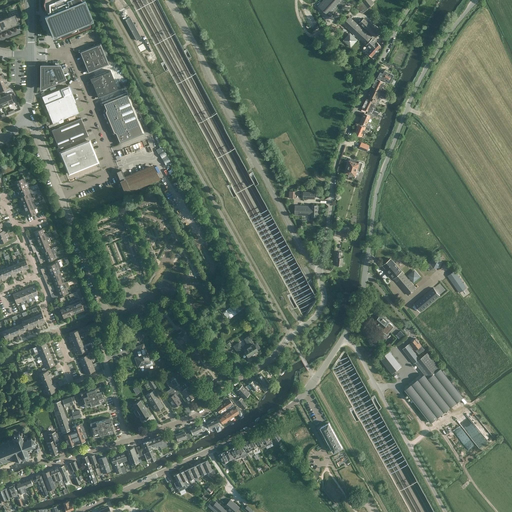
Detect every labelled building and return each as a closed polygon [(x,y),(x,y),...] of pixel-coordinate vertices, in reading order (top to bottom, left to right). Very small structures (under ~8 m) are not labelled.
[(53,37),(59,35),(61,38),(90,27),(90,22),(93,21),(84,0),(83,0),(81,1),(80,0),(44,0),(43,5),(47,13),(48,15),(44,16),(53,37)] [(330,17),(345,0),(323,0),(318,5),(330,17)] [(368,8),(373,4),(369,0),(364,0),(357,6),(362,13),(368,9),(368,8)] [(14,12),(8,14),(9,17),(13,26),(19,24),(17,21),(20,20),(18,13),(15,14),(14,12)] [(13,26),(9,17),(3,19),(7,28),(13,26)] [(125,20),(136,40),(141,38),(130,17),(125,20)] [(374,37),(378,32),(364,18),(359,23),(370,33),(369,34),(371,35),(370,36),(349,17),(343,24),(370,49),(367,52),(372,56),(381,46),(371,37),(373,36),(374,37)] [(352,47),(358,39),(350,32),(343,40),(352,47)] [(79,52),(88,73),(99,69),(109,64),(100,43),(79,52)] [(40,65),(40,90),(45,88),(65,80),(66,79),(60,65),(40,65)] [(118,89),(110,70),(101,74),(95,77),(94,76),(89,78),(91,83),(92,83),(98,98),(100,97),(118,89)] [(385,80),(389,72),(384,70),(382,74),(380,73),(379,77),(380,78),(385,80)] [(389,72),(385,80),(390,83),(392,84),(393,80),(392,79),(394,75),(389,72)] [(374,83),(384,87),(385,85),(384,84),(385,82),(376,78),(374,83)] [(384,87),(374,83),(372,87),(380,91),(381,89),(383,90),(384,87)] [(42,97),(53,123),(79,113),(71,94),(71,92),(69,87),(68,86),(42,97)] [(384,97),(385,94),(380,92),(371,88),(369,93),(368,95),(370,96),(369,98),(375,101),(375,102),(377,103),(380,95),(384,97)] [(115,134),(119,144),(150,131),(137,108),(135,109),(128,92),(102,103),(105,110),(104,112),(113,133),(115,134)] [(5,96),(8,104),(13,102),(10,94),(5,96)] [(0,98),(3,106),(8,104),(5,96),(0,98)] [(364,103),(374,108),(375,105),(374,104),(375,102),(367,98),(364,103)] [(374,108),(364,103),(362,108),(370,112),(374,114),(377,115),(378,113),(373,111),(374,108)] [(366,120),(369,122),(370,118),(370,116),(373,117),(374,114),(370,112),(369,112),(368,114),(364,113),(364,115),(363,115),(362,118),(366,119),(366,120)] [(58,148),(78,140),(85,137),(88,136),(81,118),(51,130),(58,148)] [(366,119),(362,118),(360,123),(366,125),(366,126),(370,128),(371,126),(367,125),(369,122),(366,120),(366,119)] [(370,128),(366,126),(362,125),(362,126),(359,125),(355,133),(362,136),(365,129),(369,131),(370,128)] [(69,174),(98,162),(89,141),(87,142),(61,153),(69,174)] [(159,154),(166,166),(171,163),(165,151),(159,154)] [(360,173),(363,163),(351,159),(350,161),(348,165),(347,166),(347,168),(348,168),(346,173),(349,174),(349,175),(352,176),(352,174),(355,175),(357,171),(360,172),(360,173)] [(125,177),(121,168),(119,169),(116,170),(120,181),(125,193),(160,178),(157,171),(153,166),(125,177)] [(17,186),(24,183),(26,183),(24,177),(13,182),(14,184),(16,183),(17,186)] [(17,192),(24,189),(28,187),(26,183),(24,183),(17,186),(18,189),(16,190),(17,192)] [(24,189),(17,192),(18,195),(20,194),(21,196),(28,193),(30,193),(28,187),(24,189)] [(30,198),(28,193),(21,196),(19,197),(21,200),(18,201),(19,203),(30,198)] [(24,207),(32,203),(30,198),(19,203),(20,205),(22,204),(24,207)] [(25,210),(24,210),(22,211),(23,213),(24,213),(34,208),(32,203),(24,207),(25,210)] [(318,206),(312,205),(312,206),(295,205),(295,215),(312,216),(311,216),(317,217),(318,206)] [(34,208),(24,213),(23,213),(24,215),(27,214),(28,217),(36,213),(34,208)] [(44,233),(42,228),(34,232),(36,237),(44,233)] [(349,231),(339,229),(337,236),(347,239),(349,231)] [(38,242),(49,238),(47,232),(44,233),(36,237),(38,242)] [(8,234),(0,237),(0,242),(0,243),(9,240),(7,237),(9,237),(8,234)] [(49,238),(38,242),(40,247),(49,244),(48,243),(51,242),(49,238)] [(49,244),(40,247),(42,252),(44,251),(50,249),(50,248),(49,244)] [(54,253),(52,248),(50,248),(50,249),(44,251),(46,256),(54,253)] [(57,252),(54,253),(46,256),(48,261),(59,257),(57,252)] [(430,263),(425,266),(429,271),(434,268),(440,268),(442,262),(439,257),(433,258),(430,263)] [(391,259),(383,265),(394,278),(408,295),(416,288),(410,281),(411,280),(413,282),(420,277),(419,275),(419,276),(414,270),(409,275),(408,276),(410,278),(408,279),(401,271),(402,271),(391,259)] [(20,262),(24,272),(27,271),(26,269),(29,268),(26,260),(20,262)] [(15,264),(19,272),(21,271),(22,273),(24,272),(20,262),(15,264)] [(50,271),(58,268),(56,262),(47,266),(50,271)] [(19,272),(15,264),(10,266),(14,276),(17,275),(16,273),(19,272)] [(5,268),(9,276),(11,275),(12,277),(14,276),(10,266),(5,268)] [(9,276),(5,268),(0,270),(4,280),(7,279),(6,277),(9,276)] [(52,276),(60,273),(58,268),(50,271),(50,273),(51,275),(52,276)] [(455,271),(448,276),(460,293),(460,292),(466,288),(467,288),(455,271)] [(54,281),(62,278),(60,273),(52,276),(54,281)] [(56,286),(64,283),(62,278),(54,281),(56,286)] [(58,291),(66,288),(64,283),(56,286),(58,291)] [(29,287),(33,297),(34,296),(37,295),(38,298),(41,297),(39,294),(38,294),(35,285),(29,287)] [(27,299),(28,299),(32,297),(33,300),(35,299),(34,296),(33,297),(29,287),(24,290),(27,299)] [(66,288),(58,291),(60,296),(68,293),(66,288)] [(433,288),(414,304),(420,312),(440,296),(433,288)] [(27,299),(24,290),(18,292),(22,301),(23,301),(26,300),(27,303),(30,302),(28,299),(27,299)] [(24,304),(24,303),(23,301),(22,301),(18,292),(13,294),(16,304),(21,302),(22,305),(24,304)] [(238,300),(242,305),(246,301),(242,296),(238,300)] [(244,308),(242,305),(238,300),(223,312),(228,320),(244,308)] [(75,303),(79,311),(84,309),(80,301),(75,303)] [(79,311),(75,303),(70,305),(74,314),(79,311)] [(69,316),(65,307),(64,305),(60,306),(59,305),(54,307),(56,311),(58,310),(60,315),(62,314),(64,318),(69,316)] [(74,314),(70,305),(65,307),(69,316),(74,314)] [(137,319),(144,312),(139,305),(131,312),(137,319)] [(37,315),(41,325),(43,324),(42,322),(45,321),(42,313),(37,315)] [(41,325),(37,315),(32,317),(35,325),(38,324),(39,326),(41,325)] [(381,315),(374,324),(382,330),(385,333),(389,328),(390,328),(392,325),(389,322),(381,315)] [(35,325),(32,317),(27,319),(31,329),(33,328),(32,326),(35,325)] [(22,321),(22,323),(25,330),(25,329),(28,328),(29,330),(31,329),(27,319),(22,321)] [(22,335),(24,334),(23,332),(26,331),(25,329),(25,330),(22,323),(18,325),(22,335)] [(13,327),(16,335),(19,334),(19,336),(22,335),(18,325),(13,327)] [(8,329),(12,339),(14,338),(13,336),(16,335),(13,327),(8,329)] [(12,339),(8,329),(1,332),(2,336),(4,336),(6,339),(9,338),(9,340),(12,339)] [(69,339),(79,335),(77,330),(69,333),(70,336),(68,337),(69,339)] [(395,335),(399,339),(404,335),(400,330),(395,335)] [(79,335),(69,339),(70,341),(72,341),(73,343),(81,340),(79,335)] [(257,349),(260,348),(256,343),(254,344),(249,336),(245,339),(248,345),(243,348),(239,342),(234,346),(238,353),(244,350),(248,356),(252,354),(253,355),(255,354),(254,353),(258,350),(257,349)] [(415,362),(420,358),(412,348),(414,347),(419,353),(424,349),(416,338),(413,340),(410,341),(411,342),(402,349),(414,363),(415,362)] [(81,340),(73,343),(74,346),(72,347),(73,349),(83,345),(81,340)] [(39,352),(48,348),(46,343),(36,346),(38,351),(35,352),(36,354),(39,353),(39,352)] [(145,368),(154,365),(152,359),(149,360),(143,344),(135,347),(138,357),(135,358),(138,366),(144,364),(145,368)] [(83,345),(73,349),(74,351),(76,351),(77,354),(81,352),(82,354),(86,352),(83,345)] [(38,360),(41,359),(41,357),(50,354),(48,348),(39,352),(39,353),(40,356),(37,358),(38,360)] [(392,373),(401,366),(389,350),(380,358),(392,373)] [(91,360),(90,358),(89,355),(92,354),(91,352),(88,353),(88,354),(79,358),(81,363),(91,360)] [(428,378),(440,369),(427,353),(420,358),(415,362),(425,375),(428,378)] [(41,357),(41,359),(43,362),(40,363),(41,365),(44,364),(43,363),(53,359),(50,354),(41,357)] [(91,360),(81,363),(83,369),(93,365),(93,364),(91,361),(94,360),(93,357),(90,358),(91,360)] [(46,368),(55,365),(53,359),(43,363),(44,364),(45,367),(42,368),(43,371),(46,369),(46,368)] [(93,365),(83,369),(86,374),(95,371),(93,366),(96,365),(96,363),(93,364),(93,365)] [(440,369),(428,378),(425,375),(405,390),(431,423),(463,397),(457,390),(440,368),(440,369)] [(295,377),(297,380),(298,380),(296,377),(296,372),(301,369),(303,370),(305,372),(305,371),(304,370),(303,369),(301,369),(298,370),(299,371),(298,371),(296,372),(295,377)] [(42,379),(52,375),(51,372),(49,373),(48,370),(40,374),(42,379)] [(52,375),(42,379),(44,384),(52,380),(51,378),(53,377),(52,375)] [(268,385),(267,382),(262,375),(257,377),(258,378),(256,379),(261,386),(262,385),(264,387),(268,385)] [(153,389),(157,386),(152,379),(148,381),(148,382),(151,387),(153,389)] [(52,380),(44,384),(46,389),(56,385),(55,382),(53,383),(52,380)] [(249,390),(252,388),(253,391),(258,388),(257,386),(259,385),(256,381),(254,382),(253,381),(249,383),(249,384),(246,386),(249,390)] [(56,385),(46,389),(48,394),(56,391),(55,388),(57,387),(56,385)] [(244,399),(250,393),(242,385),(236,391),(244,399)] [(86,407),(95,404),(105,401),(101,387),(81,393),(86,407)] [(188,401),(195,396),(189,387),(185,389),(183,389),(181,387),(179,388),(188,401)] [(168,399),(174,407),(181,402),(176,395),(179,393),(175,388),(170,392),(167,394),(170,397),(168,399)] [(156,411),(164,406),(154,390),(146,395),(156,411)] [(74,403),(76,402),(74,397),(72,397),(71,397),(63,400),(61,401),(61,400),(52,403),(63,433),(64,432),(71,430),(71,429),(73,428),(72,426),(70,427),(63,406),(65,405),(65,407),(74,404),(74,403)] [(237,401),(244,408),(247,406),(241,398),(237,401)] [(223,404),(226,408),(229,406),(230,407),(234,405),(233,403),(230,399),(223,404)] [(140,400),(133,404),(137,410),(135,411),(138,416),(140,415),(143,420),(150,416),(140,400)] [(226,408),(223,404),(216,409),(219,413),(220,412),(221,414),(224,412),(223,410),(226,408)] [(229,409),(234,416),(240,412),(236,407),(233,409),(232,406),(229,409)] [(225,414),(228,420),(234,416),(229,409),(227,409),(229,412),(225,414)] [(228,420),(225,414),(221,417),(220,415),(218,416),(223,424),(228,420)] [(94,438),(103,435),(104,435),(114,432),(110,418),(90,423),(94,438)] [(217,431),(222,429),(219,424),(217,418),(207,423),(209,428),(215,426),(217,431)] [(82,423),(72,426),(73,428),(71,429),(71,430),(64,432),(65,435),(69,446),(85,441),(85,439),(87,438),(82,423)] [(193,434),(202,430),(202,431),(206,430),(206,429),(207,431),(209,430),(207,425),(205,425),(204,423),(203,423),(191,429),(193,434)] [(334,452),(342,448),(341,445),(330,426),(331,426),(329,423),(321,427),(322,431),(326,437),(329,443),(332,449),(334,452)] [(35,451),(36,452),(35,452),(36,453),(36,452),(37,453),(38,453),(39,452),(39,453),(39,452),(39,451),(40,451),(39,451),(39,450),(40,449),(41,450),(41,449),(40,449),(39,444),(39,443),(38,443),(38,442),(37,441),(36,441),(35,438),(35,437),(34,438),(32,437),(32,435),(31,435),(31,437),(28,438),(27,437),(27,436),(27,435),(27,434),(26,435),(25,434),(24,434),(24,433),(22,433),(22,432),(21,432),(19,427),(12,430),(13,432),(14,433),(13,434),(14,434),(13,436),(12,436),(12,437),(13,437),(13,438),(9,440),(8,439),(7,439),(8,440),(3,442),(3,441),(2,441),(2,442),(0,442),(0,464),(0,465),(0,464),(0,463),(4,462),(5,463),(5,462),(9,460),(10,461),(11,461),(10,460),(15,458),(15,459),(14,460),(15,460),(16,459),(17,460),(17,461),(18,461),(19,460),(20,460),(22,461),(23,460),(24,459),(23,458),(24,458),(28,457),(29,457),(29,456),(29,454),(30,454),(29,453),(29,452),(30,451),(31,451),(33,451),(34,451),(33,452),(34,452),(34,451),(35,451)] [(178,441),(187,437),(184,431),(176,435),(178,441)] [(56,443),(59,442),(55,432),(49,434),(51,441),(47,442),(52,455),(59,452),(56,443)] [(265,443),(266,446),(269,445),(273,443),(273,442),(272,440),(271,440),(270,440),(266,432),(261,434),(263,438),(265,443)] [(263,438),(261,434),(255,437),(261,448),(264,447),(266,446),(265,443),(263,438)] [(152,440),(154,446),(163,443),(160,437),(152,440)] [(249,440),(254,452),(260,449),(255,437),(249,440)] [(154,446),(152,440),(143,443),(147,451),(152,449),(151,447),(154,446)] [(254,452),(249,440),(243,443),(249,454),(252,452),(252,453),(254,452)] [(444,456),(433,441),(428,445),(435,455),(438,453),(441,458),(444,456)] [(237,446),(243,457),(245,456),(248,454),(243,443),(237,446)] [(243,457),(237,446),(232,448),(237,460),(240,458),(240,459),(243,457)] [(140,462),(134,447),(126,450),(131,465),(140,462)] [(152,449),(147,451),(148,454),(146,454),(149,462),(151,461),(151,462),(156,459),(152,449)] [(225,451),(231,463),(233,462),(236,460),(231,449),(225,451)] [(231,463),(225,451),(220,454),(224,463),(225,465),(228,464),(231,463)] [(95,463),(97,468),(96,468),(98,476),(102,474),(101,473),(100,469),(94,454),(90,456),(93,464),(95,463)] [(340,456),(343,464),(349,462),(346,454),(340,456)] [(337,455),(334,457),(341,468),(344,466),(337,455)] [(97,482),(88,457),(88,456),(82,458),(92,483),(97,482)] [(102,468),(100,469),(101,473),(110,470),(105,456),(99,459),(102,468)] [(213,469),(212,469),(207,459),(202,462),(208,474),(209,474),(209,475),(215,472),(213,469)] [(208,474),(202,462),(197,465),(201,475),(203,476),(205,475),(204,473),(206,473),(207,475),(208,474)] [(114,465),(117,473),(122,471),(121,467),(119,463),(118,463),(114,465)] [(64,465),(59,467),(63,478),(64,478),(65,482),(70,480),(64,465)] [(190,467),(196,479),(197,479),(196,476),(200,474),(196,465),(190,467)] [(62,482),(63,480),(62,477),(58,467),(54,469),(58,479),(57,479),(59,483),(62,482)] [(196,479),(190,467),(185,470),(189,480),(192,482),(195,481),(195,480),(196,479)] [(58,492),(54,480),(50,470),(42,474),(44,478),(43,478),(46,486),(48,491),(49,494),(50,496),(58,492)] [(184,470),(179,473),(186,488),(190,486),(189,483),(188,483),(186,480),(188,479),(184,470)] [(179,473),(174,475),(177,481),(174,482),(177,488),(178,488),(179,490),(186,488),(179,473)] [(44,478),(42,474),(32,477),(34,482),(38,480),(44,496),(49,494),(48,491),(46,486),(43,478),(44,478)] [(324,488),(338,505),(341,496),(327,479),(324,488)] [(23,489),(21,481),(16,483),(19,490),(22,489),(23,492),(22,492),(23,496),(26,495),(25,492),(23,489)] [(8,487),(9,490),(11,496),(18,493),(15,484),(8,487)] [(2,489),(6,499),(11,496),(9,490),(8,487),(7,487),(2,489)] [(5,510),(10,509),(7,502),(5,503),(3,500),(6,499),(2,489),(0,490),(0,496),(3,504),(5,510)] [(211,502),(208,505),(214,510),(215,509),(219,511),(223,511),(227,508),(231,511),(234,511),(235,511),(238,508),(238,509),(240,507),(231,499),(229,501),(230,502),(227,505),(226,504),(225,506),(225,507),(224,508),(216,501),(214,504),(211,502)] [(63,503),(65,507),(64,507),(66,511),(70,510),(70,509),(73,508),(72,503),(68,504),(67,502),(63,503)]
